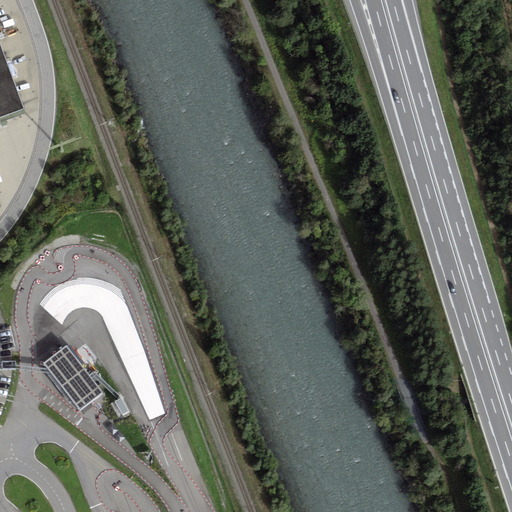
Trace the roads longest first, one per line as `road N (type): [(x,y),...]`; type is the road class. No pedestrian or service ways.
road 1 (trunk): [(511,400),(398,19)]
road 2 (trunk): [(411,136),(511,470)]
road 3 (residential): [(0,231),(26,190),(47,116),(43,50),(25,0)]
road 4 (trunk): [(355,0),(396,126),(411,136)]
road 5 (trunk): [(373,0),(411,136)]
